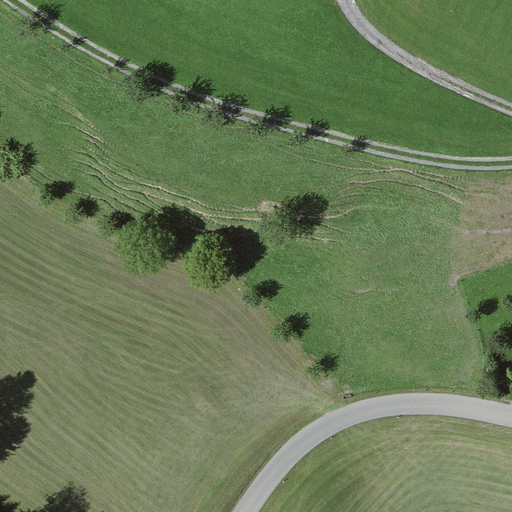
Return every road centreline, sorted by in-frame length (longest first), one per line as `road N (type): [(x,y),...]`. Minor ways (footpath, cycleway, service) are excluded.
road 1 (track): [(511,162),(422,159),(177,93),(68,38),(14,0)]
road 2 (tertiary): [(245,511),(319,435),(367,411),(427,404),(511,422)]
road 3 (track): [(345,0),(369,33),(448,82),(511,108)]
